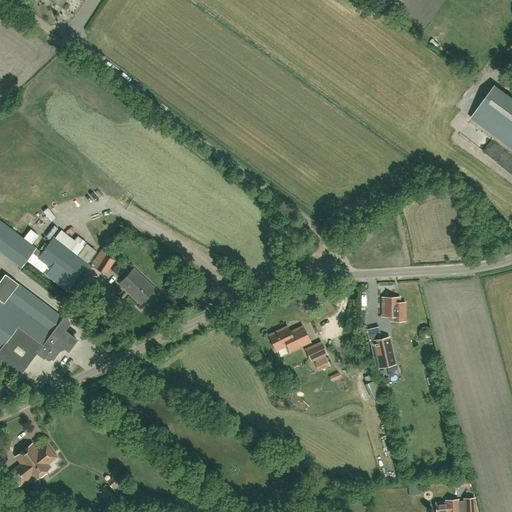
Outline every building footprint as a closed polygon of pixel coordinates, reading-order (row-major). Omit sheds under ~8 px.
[(511,99),(495,87),(471,118),(511,148),(511,99)] [(0,250),(22,267),(36,248),(0,220),(0,250)] [(138,229),(146,234),(149,230),(141,225),(138,229)] [(80,256),(90,244),(80,236),(77,240),(63,230),(57,239),(80,256)] [(83,269),(87,273),(91,266),(78,257),(80,256),(53,236),(38,257),(73,283),(83,269)] [(104,247),(96,260),(92,266),(105,274),(117,255),(104,247)] [(142,305),(156,289),(134,269),(120,285),(142,305)] [(196,287),(198,284),(191,280),(189,283),(172,273),(164,286),(190,301),(198,288),(196,287)] [(53,346),(59,350),(65,348),(69,351),(74,344),(70,341),(71,335),(65,330),(71,323),(63,317),(5,274),(0,280),(0,360),(21,376),(38,353),(45,357),(53,346)] [(400,303),(400,297),(382,297),(382,317),(391,317),(391,321),(405,321),(405,303),(400,303)] [(421,330),(424,338),(434,335),(431,327),(421,330)] [(287,345),(303,338),(298,329),(290,333),(288,328),(278,333),(277,332),(269,335),(276,349),(287,344),(287,345)] [(370,336),(383,334),(381,328),(369,330),(370,336)] [(389,337),(373,341),(380,368),(395,365),(389,337)] [(322,344),(306,351),(312,363),(327,356),(322,344)] [(316,363),(315,363),(319,371),(330,366),(327,358),(326,358),(316,363)] [(393,398),(411,393),(410,386),(391,390),(393,398)] [(47,445),(37,452),(32,445),(16,457),(26,470),(20,474),(16,468),(9,473),(19,486),(31,477),(34,480),(50,468),(47,465),(56,457),(47,445)] [(118,493),(128,485),(122,477),(112,485),(118,493)] [(459,480),(460,488),(473,487),(473,479),(459,480)] [(465,501),(465,511),(475,511),(474,499),(464,499),(465,501)] [(446,500),(446,502),(436,503),(436,511),(465,511),(465,501),(459,502),(458,500),(446,500)]
